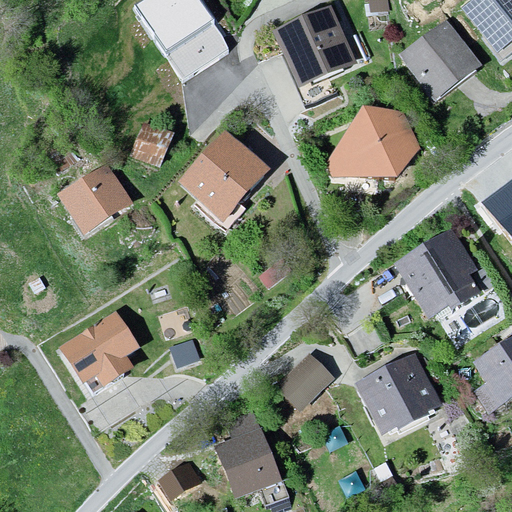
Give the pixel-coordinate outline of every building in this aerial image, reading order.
[(171,0),(179,18),(203,9),(199,0),(171,0)] [(393,0),(372,0),(373,16),(395,15),(393,0)] [(511,50),(511,0),(481,0),(465,13),(502,58),(511,50)] [(361,71),(335,12),(276,38),(302,97),(361,71)] [(486,72),(449,25),(402,61),(438,108),(486,72)] [(404,116),(366,115),(327,165),(335,181),(402,189),(425,155),(404,116)] [(135,159),(161,169),(172,138),(146,129),(135,159)] [(277,180),(229,136),(183,186),(230,230),(277,180)] [(139,210),(112,167),(60,199),(88,243),(139,210)] [(511,185),(486,206),(511,238),(511,185)] [(493,288),(456,232),(399,269),(436,326),(493,288)] [(312,266),(301,250),(260,277),(270,293),(312,266)] [(144,358),(119,318),(64,353),(89,393),(101,386),(107,395),(136,377),(130,368),(144,358)] [(206,366),(197,342),(170,352),(180,377),(206,366)] [(511,410),(511,344),(480,365),(494,388),(482,395),(498,419),(511,410)] [(337,383),(310,357),(277,393),(304,419),(337,383)] [(450,416),(420,359),(360,390),(390,447),(450,416)] [(288,491),(267,432),(221,448),(242,507),(288,491)]
